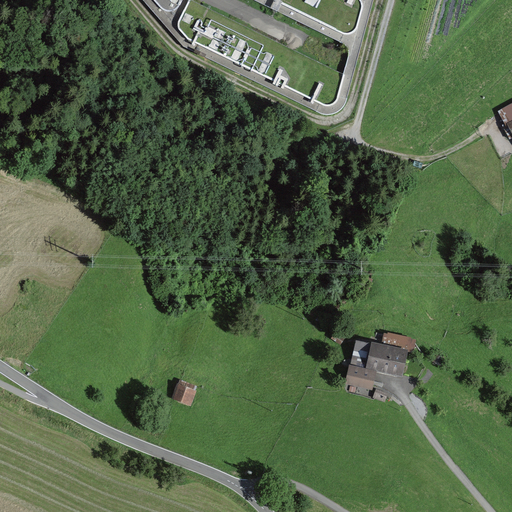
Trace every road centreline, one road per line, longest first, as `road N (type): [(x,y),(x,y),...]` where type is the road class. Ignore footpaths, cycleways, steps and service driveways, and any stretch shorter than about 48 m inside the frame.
road 1 (track): [(380,0),(350,107),(325,121),(184,53),(134,0)]
road 2 (track): [(391,0),(356,131),(389,151),(425,155),(493,124)]
road 3 (tertiary): [(0,364),(90,422),(247,490)]
road 4 (track): [(0,167),(157,231)]
